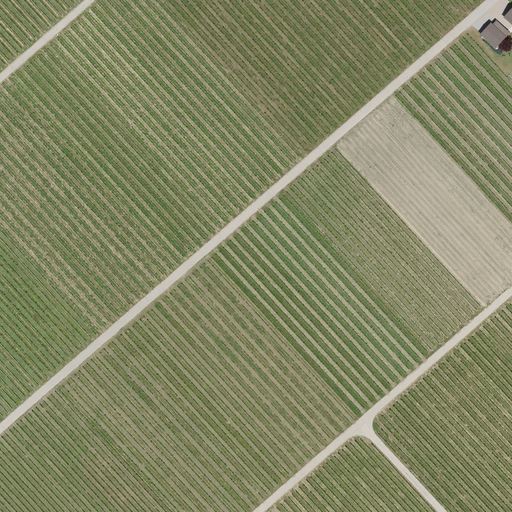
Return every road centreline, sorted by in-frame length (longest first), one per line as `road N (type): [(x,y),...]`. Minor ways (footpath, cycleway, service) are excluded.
road 1 (track): [(490,0),(0,425)]
road 2 (track): [(511,289),(257,511)]
road 3 (track): [(359,423),(440,511)]
